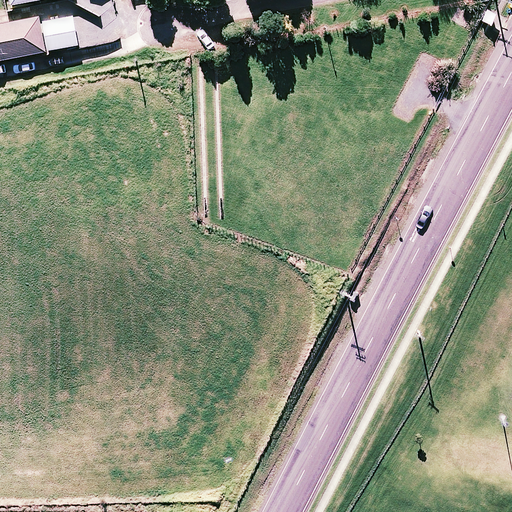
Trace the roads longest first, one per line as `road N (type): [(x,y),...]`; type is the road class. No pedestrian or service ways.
road 1 (tertiary): [(511,78),(290,511)]
road 2 (residential): [(292,0),(163,25)]
